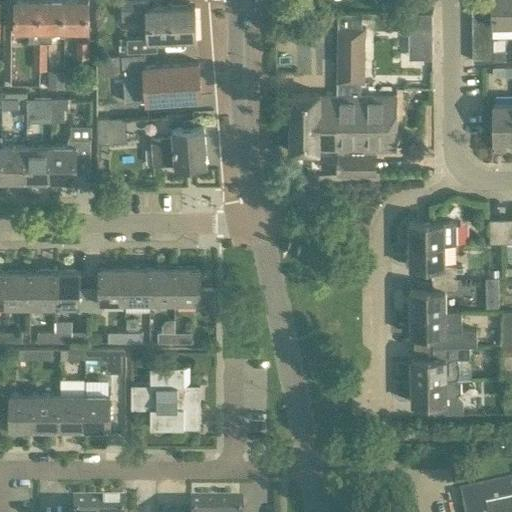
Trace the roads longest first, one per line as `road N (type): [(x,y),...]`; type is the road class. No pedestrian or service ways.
road 1 (tertiary): [(316,511),(260,225)]
road 2 (residential): [(388,415),(379,245),(391,212),(453,183)]
road 3 (residential): [(260,225),(0,226)]
road 4 (residential): [(0,469),(233,470)]
road 5 (tertiary): [(260,225),(242,120),(239,0)]
road 6 (residential): [(453,0),(453,183)]
